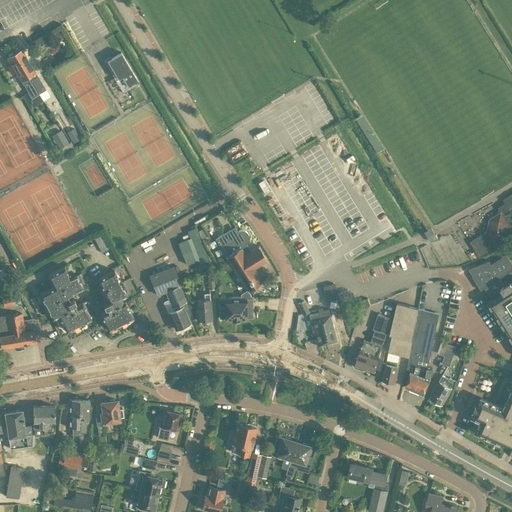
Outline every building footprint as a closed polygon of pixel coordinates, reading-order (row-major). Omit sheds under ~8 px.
[(59,30),(54,33),(58,40),(63,37),(59,30)] [(14,54),(28,77),(37,90),(39,93),(46,90),(39,79),(22,49),(14,54)] [(121,52),(111,57),(110,56),(104,60),(123,92),(139,83),(121,52)] [(28,77),(14,54),(7,58),(31,98),(39,93),(37,90),(28,77)] [(359,112),(352,116),(373,151),(380,146),(359,112)] [(81,130),(74,134),(80,145),(87,141),(81,130)] [(56,142),(62,154),(71,149),(64,137),(56,142)] [(469,242),(479,257),(511,236),(511,235),(511,194),(503,200),(505,204),(498,208),(500,212),(489,219),(486,231),(469,242)] [(207,235),(202,228),(198,230),(201,239),(207,235)] [(267,260),(258,246),(250,251),(245,244),(246,243),(247,243),(248,241),(249,240),(249,239),(249,238),(249,237),(249,236),(249,235),(248,234),(248,233),(247,233),(246,232),(245,231),(244,230),(242,230),(240,230),(239,230),(238,231),(237,231),(232,234),(230,230),(215,239),(225,256),(246,291),(247,290),(262,281),(254,268),(267,260)] [(438,238),(435,232),(428,236),(431,242),(438,238)] [(94,238),(97,243),(101,252),(104,251),(110,248),(105,239),(103,234),(94,238)] [(472,276),(481,290),(511,269),(511,263),(506,254),(491,264),(489,260),(468,269),(472,276)] [(183,307),(188,305),(180,287),(181,286),(173,265),(148,275),(157,296),(166,292),(169,299),(164,301),(163,303),(167,312),(169,313),(176,329),(190,323),(183,307)] [(91,318),(82,301),(77,304),(75,301),(88,295),(86,291),(70,299),(68,295),(84,287),(80,280),(79,280),(76,275),(70,278),(64,266),(48,274),(54,286),(40,293),(42,297),(44,300),(44,299),(50,310),(49,311),(51,313),(50,313),(52,318),(58,315),(66,330),(73,327),(72,326),(83,320),(84,321),(91,318)] [(222,275),(217,266),(211,269),(216,278),(222,275)] [(126,320),(132,317),(122,297),(127,294),(114,270),(98,278),(110,301),(104,304),(107,310),(100,313),(109,329),(115,325),(115,324),(115,325),(125,319),(126,320)] [(207,275),(209,290),(216,289),(214,274),(207,275)] [(511,283),(510,281),(500,287),(503,292),(488,302),(511,338),(511,283)] [(326,301),(338,298),(334,284),(323,287),(326,301)] [(247,290),(246,291),(240,294),(240,299),(225,299),(225,306),(219,306),(219,318),(225,318),(225,320),(246,320),(246,318),(253,318),(253,298),(252,298),(252,297),(247,290)] [(212,319),(210,299),(210,292),(203,293),(204,299),(195,300),(197,320),(212,319)] [(4,307),(14,305),(12,293),(2,294),(4,307)] [(359,309),(370,305),(368,298),(356,303),(359,309)] [(303,315),(310,312),(305,301),(298,304),(303,315)] [(412,341),(418,308),(397,303),(389,335),(392,335),(386,364),(382,380),(395,383),(399,367),(397,366),(399,354),(409,357),(412,341)] [(424,310),(425,306),(420,305),(419,308),(418,308),(412,341),(409,357),(407,369),(411,371),(404,386),(424,394),(431,379),(433,368),(428,367),(439,314),(424,310)] [(318,312),(326,343),(336,340),(328,309),(323,310),(322,307),(318,308),(319,312),(318,312)] [(326,343),(318,312),(309,314),(317,345),(326,343)] [(21,313),(5,316),(0,316),(0,343),(1,347),(36,341),(34,330),(33,330),(31,319),(23,320),(21,313)] [(374,372),(379,357),(384,340),(387,333),(391,318),(378,313),(373,329),(375,330),(371,342),(364,339),(357,358),(355,357),(353,364),(354,367),(363,370),(366,369),(374,372)] [(450,366),(456,346),(443,341),(439,353),(444,355),(442,363),(450,366)] [(503,350),(504,346),(489,342),(488,345),(503,350)] [(452,388),(451,388),(453,382),(454,379),(450,377),(449,379),(443,375),(439,381),(430,397),(442,405),(452,388)] [(511,396),(509,402),(506,401),(503,408),(481,397),(477,405),(476,404),(474,410),(475,411),(474,413),(483,417),(476,432),(505,445),(504,447),(511,450),(511,388),(509,395),(511,396)] [(79,434),(79,415),(79,410),(80,410),(80,405),(78,405),(78,399),(69,399),(69,415),(69,427),(73,427),(73,434),(79,434)] [(79,415),(79,434),(79,432),(87,432),(87,424),(88,424),(89,418),(89,400),(78,399),(78,405),(80,405),(80,410),(79,410),(79,415)] [(102,402),(103,411),(97,412),(96,418),(97,426),(104,425),(104,422),(119,419),(119,417),(123,416),(122,408),(118,409),(116,400),(102,402)] [(33,421),(33,428),(34,427),(35,435),(40,434),(40,427),(44,427),(44,432),(55,432),(54,406),(33,406),(33,421)] [(4,412),(8,438),(10,448),(32,444),(33,434),(26,435),(22,409),(4,412)] [(159,426),(160,426),(157,437),(168,440),(171,429),(177,430),(181,413),(179,413),(178,411),(174,410),(173,411),(164,409),(162,418),(161,418),(159,426)] [(232,443),(233,443),(231,451),(239,453),(239,455),(249,457),(257,428),(237,423),(234,434),(233,435),(231,439),(233,441),(232,443)] [(274,444),(280,446),(277,455),(290,459),(295,442),(282,438),(276,436),(274,444)] [(131,446),(132,440),(124,438),(121,451),(136,455),(138,448),(131,446)] [(203,447),(208,451),(213,450),(215,444),(210,440),(205,442),(203,447)] [(295,442),(290,459),(304,463),(307,455),(313,457),(316,448),(295,442)] [(157,456),(170,459),(172,452),(159,449),(157,456)] [(80,450),(79,453),(79,456),(81,457),(79,465),(88,467),(91,453),(80,450)] [(79,468),(79,465),(81,457),(79,456),(62,453),(59,455),(57,464),(79,468)] [(271,456),(261,454),(260,462),(256,477),(257,477),(257,476),(266,478),(271,456)] [(89,470),(95,471),(98,457),(91,456),(89,470)] [(141,466),(155,469),(158,460),(143,457),(141,466)] [(251,460),(246,482),(255,484),(256,477),(260,462),(251,460)] [(388,491),(389,484),(385,483),(387,474),(373,470),(373,468),(351,463),(348,476),(358,478),(358,480),(363,481),(363,480),(370,481),(375,482),(374,487),(368,511),(370,511),(383,511),(388,491)] [(6,496),(19,498),(25,468),(11,465),(6,496)] [(408,471),(401,470),(399,482),(406,483),(408,471)] [(165,479),(161,479),(162,478),(144,474),(143,475),(139,474),(138,481),(142,483),(140,490),(158,494),(160,486),(163,487),(165,479)] [(229,488),(231,480),(219,477),(217,485),(229,488)] [(238,491),(250,494),(252,485),(240,482),(238,491)] [(282,505),(280,511),(277,511),(272,510),(271,511),(299,511),(301,509),(298,508),(300,498),(292,496),(294,487),(290,486),(290,485),(282,483),(279,495),(286,497),(284,506),(282,505)] [(218,511),(219,511),(225,490),(218,488),(216,496),(205,493),(203,501),(201,500),(200,506),(202,506),(201,508),(218,511)] [(75,496),(73,508),(91,511),(94,495),(93,495),(93,492),(76,489),(75,496)] [(159,502),(156,502),(158,494),(140,490),(139,494),(131,492),(130,499),(137,501),(136,505),(142,507),(142,509),(147,511),(147,508),(154,510),(154,509),(158,510),(159,502)] [(442,503),(443,496),(429,492),(426,505),(432,507),(431,511),(454,511),(456,506),(442,503)] [(64,498),(55,496),(53,503),(53,505),(63,507),(63,506),(64,498)] [(98,511),(105,511),(110,511),(112,505),(100,503),(98,511)]
